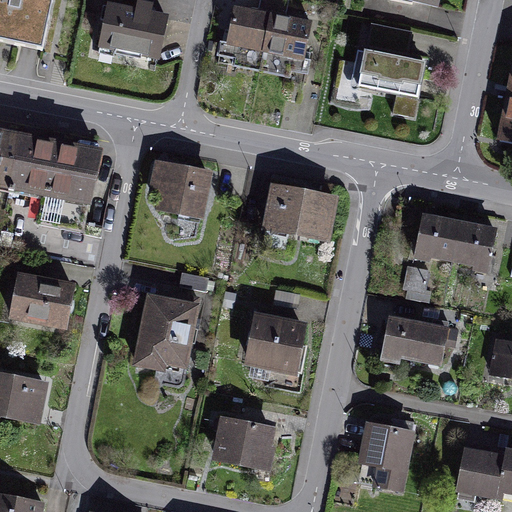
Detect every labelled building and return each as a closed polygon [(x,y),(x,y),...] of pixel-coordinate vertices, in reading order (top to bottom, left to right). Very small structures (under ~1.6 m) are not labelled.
[(0,0),(0,43),(43,51),(52,1),(45,0),(0,0)] [(121,0),(120,3),(153,10),(154,0),(121,0)] [(440,21),(443,0),(364,0),(363,8),(440,21)] [(120,3),(105,1),(96,45),(159,57),(167,12),(153,10),(120,3)] [(315,29),(233,15),(226,56),(308,70),(315,29)] [(419,111),(426,69),(357,57),(349,99),(419,111)] [(511,70),(498,150),(511,152),(511,70)] [(0,137),(0,197),(93,216),(104,158),(0,137)] [(205,227),(213,180),(155,170),(146,217),(205,227)] [(337,201),(269,189),(260,239),(328,251),(337,201)] [(413,262),(456,270),(464,228),(421,219),(413,262)] [(499,234),(464,228),(456,270),(491,277),(499,234)] [(78,290),(14,279),(5,327),(69,338),(78,290)] [(202,310),(143,300),(131,372),(189,382),(202,310)] [(309,321),(255,310),(244,364),(298,374),(309,321)] [(450,334),(386,323),(379,366),(442,377),(450,334)] [(511,347),(496,345),(489,385),(511,388),(511,347)] [(51,389),(0,380),(0,427),(43,435),(51,389)] [(279,435),(217,424),(209,468),(271,479),(279,435)] [(403,500),(415,437),(369,429),(357,492),(403,500)] [(501,462),(509,463),(503,500),(511,501),(511,455),(502,454),(501,462)] [(501,462),(464,456),(456,500),(502,508),(503,500),(509,463),(501,462)] [(46,511),(47,510),(0,502),(0,511),(46,511)]
